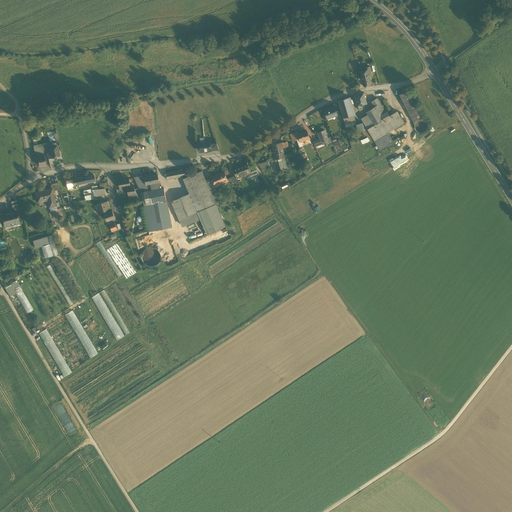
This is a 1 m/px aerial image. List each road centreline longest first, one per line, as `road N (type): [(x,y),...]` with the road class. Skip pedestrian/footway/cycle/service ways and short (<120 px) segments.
road 1 (residential): [(433,71),(321,103),(248,152),(86,165),(32,178)]
road 2 (track): [(248,152),(440,435)]
road 3 (track): [(0,286),(137,511)]
road 4 (unclassified): [(325,511),(440,435),(511,347)]
road 5 (tertiary): [(511,199),(433,71)]
